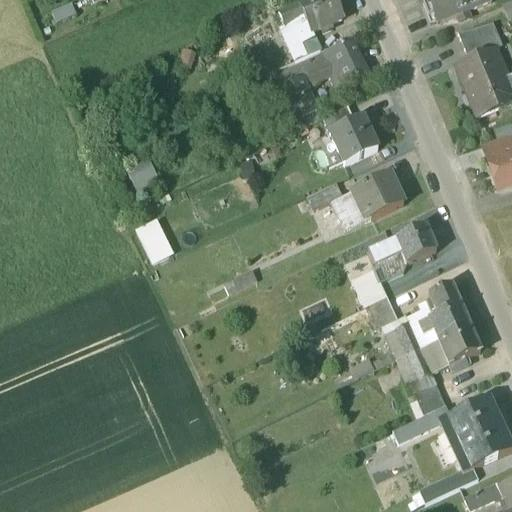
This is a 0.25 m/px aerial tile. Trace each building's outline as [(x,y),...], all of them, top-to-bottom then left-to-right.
[(331,0),(316,0),(298,8),(305,22),(311,37),(342,23),(331,0)] [(489,0),(425,0),(437,27),(456,20),(459,26),(469,22),(467,16),(491,6),(489,0)] [(298,8),(278,18),(285,32),(305,22),(298,8)] [(488,29),(458,38),(468,64),(494,54),(498,52),(488,29)] [(293,50),(286,36),(279,39),(285,53),(293,50)] [(352,46),(296,72),(302,84),(325,74),(329,82),(334,93),(367,78),(352,46)] [(468,64),(456,70),(477,121),(511,107),(511,98),(494,54),(468,64)] [(294,73),(275,82),(280,93),(302,84),(296,72),(294,73)] [(325,74),(302,84),(308,98),(319,86),(329,82),(325,74)] [(302,84),(280,93),(294,125),(300,123),(316,116),(308,98),(302,84)] [(316,116),(300,123),(304,131),(319,125),(316,116)] [(362,122),(329,137),(344,170),(377,155),(362,122)] [(511,149),(509,141),(482,150),(487,163),(511,154),(511,149)] [(511,154),(487,163),(486,163),(497,196),(511,190),(511,154)] [(144,163),(121,176),(133,197),(156,184),(144,163)] [(388,179),(351,197),(358,211),(363,209),(370,224),(402,209),(388,179)] [(149,269),(172,259),(157,223),(134,232),(149,269)] [(424,231),(395,244),(395,245),(401,258),(406,269),(436,257),(424,231)] [(395,245),(367,257),(373,270),(401,258),(395,245)] [(374,276),(351,287),(364,314),(387,303),(374,276)] [(450,290),(427,301),(437,322),(424,328),(428,338),(433,336),(437,346),(469,332),(450,290)] [(387,303),(364,314),(374,336),(397,325),(387,303)] [(419,355),(408,328),(395,334),(398,341),(407,361),(419,355)] [(469,332),(437,346),(444,362),(440,364),(444,374),(458,368),(460,373),(467,370),(464,365),(480,358),(469,332)] [(398,341),(387,345),(396,365),(407,361),(398,341)] [(430,380),(419,355),(407,361),(418,386),(430,380)] [(407,361),(396,365),(407,391),(418,386),(407,361)] [(418,386),(407,391),(422,423),(447,412),(434,380),(430,380),(418,386)] [(452,423),(445,426),(468,474),(469,476),(474,474),(511,455),(511,454),(489,405),(452,423)] [(447,412),(394,437),(399,448),(445,426),(452,423),(447,412)] [(427,509),(479,485),(474,474),(469,476),(468,474),(421,496),(427,509)] [(511,511),(511,482),(495,490),(500,502),(501,504),(505,502),(509,511),(511,511)] [(479,511),(500,502),(495,490),(464,504),(467,511),(479,511)]
